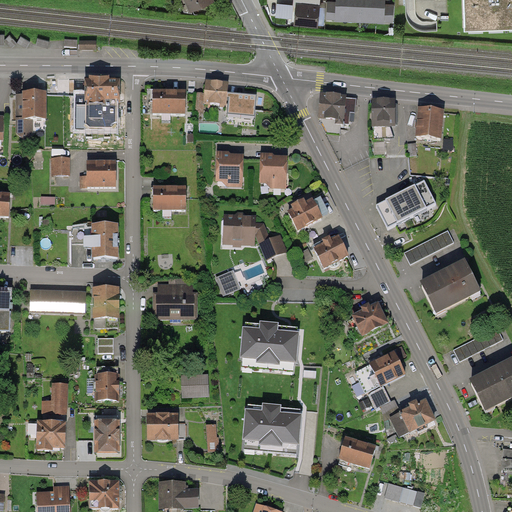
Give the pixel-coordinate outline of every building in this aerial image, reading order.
[(180,0),(185,10),(209,0),(180,0)] [(327,0),(327,18),(394,21),(394,2),(386,2),(386,0),(327,0)] [(511,0),(463,0),(464,24),(511,22),(511,0)] [(319,22),(321,3),(298,1),(296,20),(319,22)] [(117,131),(118,82),(87,82),(87,91),(76,91),(75,131),(117,131)] [(228,91),(228,86),(206,84),(204,105),(226,108),(227,98),(230,98),(228,113),(255,116),(257,94),(228,91)] [(186,116),(186,95),(145,95),(145,115),(186,116)] [(46,121),(46,96),(24,96),(24,100),(17,100),(18,133),(25,140),(32,133),(32,121),(46,121)] [(356,101),(322,98),(320,120),(336,122),(336,126),(342,127),(343,125),(349,126),(350,114),(355,114),(356,101)] [(394,126),(394,103),(373,104),(375,141),(390,140),(390,126),(394,126)] [(441,141),(443,114),(420,112),(417,139),(441,141)] [(416,144),(408,145),(410,157),(417,156),(416,144)] [(69,161),(55,160),(55,177),(69,177),(69,161)] [(242,186),(243,161),(215,161),(214,185),(242,186)] [(286,187),(286,161),(259,161),(259,186),(286,187)] [(115,189),(115,165),(88,165),(88,179),(82,179),(82,189),(115,189)] [(437,207),(426,184),(376,209),(387,232),(437,207)] [(183,192),(149,192),(148,214),(183,214),(183,192)] [(0,218),(9,219),(10,197),(0,196),(0,218)] [(318,225),(306,201),(282,214),(294,237),(318,225)] [(254,244),(255,233),(267,261),(286,254),(279,238),(270,241),(264,226),(255,229),(255,223),(221,221),(220,243),(254,244)] [(117,260),(117,229),(94,229),(94,260),(117,260)] [(454,245),(448,233),(404,256),(410,268),(454,245)] [(349,258),(340,241),(314,254),(323,271),(349,258)] [(477,293),(464,265),(424,284),(438,312),(477,293)] [(242,290),(234,271),(216,278),(224,298),(242,290)] [(192,320),(192,289),(156,289),(156,320),(192,320)] [(7,294),(0,293),(0,335),(10,336),(11,314),(6,313),(7,294)] [(83,316),(84,296),(31,295),(31,315),(83,316)] [(120,321),(119,295),(94,296),(94,322),(120,321)] [(386,326),(376,305),(347,320),(357,340),(386,326)] [(290,329),(246,325),(242,370),(295,374),(299,330),(290,329)] [(503,343),(497,331),(453,354),(459,365),(503,343)] [(114,341),(98,341),(98,356),(114,356),(114,341)] [(406,376),(396,355),(368,368),(378,389),(406,376)] [(481,416),(511,399),(511,365),(467,389),(481,416)] [(96,406),(117,405),(117,377),(95,377),(96,406)] [(207,398),(206,378),(181,379),(181,399),(207,398)] [(42,417),(66,418),(67,390),(50,389),(50,405),(42,404),(42,417)] [(434,422),(426,405),(401,417),(395,403),(391,405),(384,390),(369,397),(377,413),(383,410),(397,440),(434,422)] [(301,412),(248,407),(244,452),(297,457),(301,412)] [(178,440),(177,418),(148,418),(149,440),(178,440)] [(93,453),(120,452),(120,420),(93,420),(93,453)] [(64,451),(65,427),(33,426),(32,449),(64,451)] [(215,427),(205,428),(206,454),(216,454),(215,427)] [(370,470),(377,448),(343,438),(337,459),(370,470)] [(511,475),(511,455),(503,455),(502,475),(511,475)] [(425,494),(389,484),(385,499),(421,508),(425,494)] [(181,485),(155,486),(155,511),(191,511),(192,492),(181,492),(181,485)] [(118,511),(118,486),(86,486),(86,511),(118,511)] [(69,511),(69,487),(52,488),(52,491),(42,491),(42,496),(34,497),(34,511),(69,511)]
